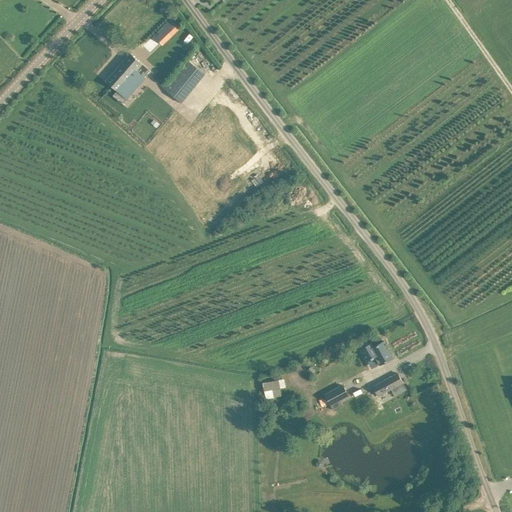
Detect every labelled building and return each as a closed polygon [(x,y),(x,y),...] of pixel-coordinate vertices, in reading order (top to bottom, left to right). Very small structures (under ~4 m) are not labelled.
[(171,19),(154,35),(159,41),(162,44),(166,40),(179,27),(171,19)] [(107,81),(118,91),(127,99),(145,77),(136,70),(142,63),(131,53),(107,81)] [(182,102),(193,88),(175,74),(164,87),(182,102)] [(226,192),(235,186),(232,183),(223,177),(230,171),(231,169),(252,153),(253,152),(217,106),(184,131),(155,93),(153,95),(143,89),(132,97),(125,109),(140,128),(164,110),(149,136),(165,145),(157,158),(162,165),(165,166),(203,214),(207,217),(228,200),(224,196),(226,192)] [(372,343),(361,349),(368,360),(372,358),(372,359),(375,357),(374,357),(376,356),(378,358),(376,359),(378,363),(380,362),(381,364),(393,357),(392,356),(393,355),(389,348),(388,349),(387,346),(388,346),(387,345),(386,343),(384,341),(374,346),(372,343)] [(315,376),(321,389),(344,378),(338,365),(315,376)] [(378,396),(394,387),(403,383),(398,373),(373,386),(378,396)] [(279,380),(263,383),(265,391),(272,389),(280,388),(279,380)] [(332,405),(350,395),(344,384),(326,393),(332,405)]
